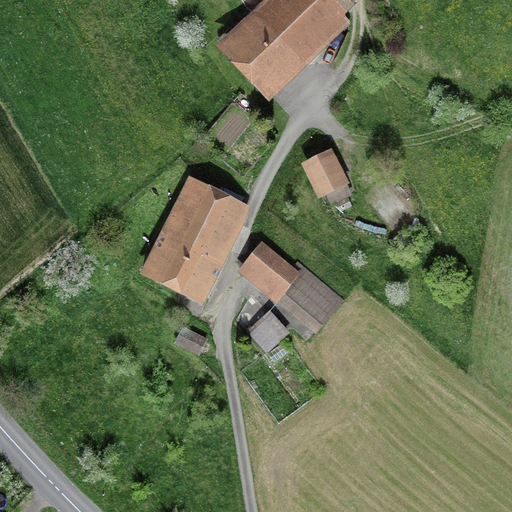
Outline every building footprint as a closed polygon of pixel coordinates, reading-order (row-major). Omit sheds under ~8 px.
[(243,25),(226,41),(268,85),(342,14),(335,7),(342,0),(273,0),(279,6),(251,34),(243,25)] [(329,156),(307,167),(319,191),(324,188),(331,202),(348,194),(329,156)] [(241,205),(200,183),(185,211),(178,207),(163,236),(161,235),(145,267),(195,293),(241,205)] [(294,276),(263,250),(249,267),(280,292),(279,293),(318,325),(338,301),(299,269),(294,276)] [(267,315),(250,329),(265,348),(283,335),(267,315)] [(207,338),(185,328),(178,343),(200,352),(207,338)]
